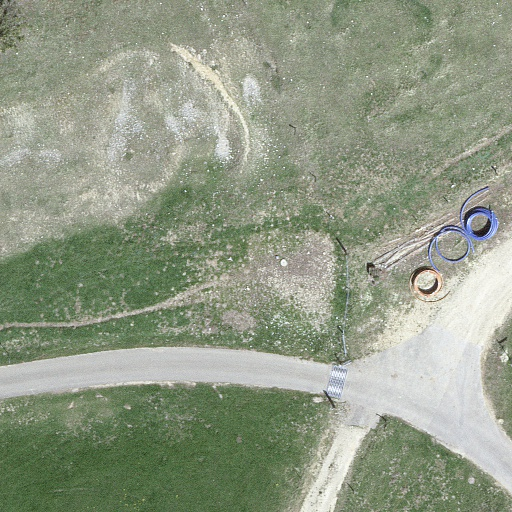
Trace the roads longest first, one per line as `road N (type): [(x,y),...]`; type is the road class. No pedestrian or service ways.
road 1 (unclassified): [(403,395),(336,379),(185,363),(0,382)]
road 2 (track): [(403,395),(511,277)]
road 3 (track): [(361,384),(308,511)]
road 4 (tertiary): [(511,472),(462,425),(403,395)]
